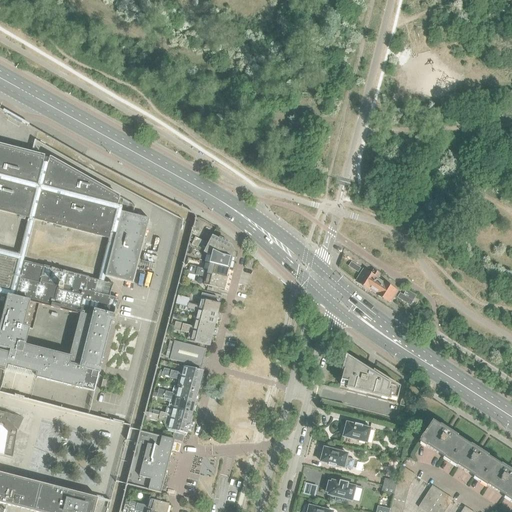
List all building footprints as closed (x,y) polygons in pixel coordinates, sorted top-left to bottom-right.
[(308,123),(312,111),(302,108),(298,121),(308,123)] [(50,157),(46,156),(46,155),(11,147),(0,144),(0,367),(8,369),(10,365),(38,372),(37,377),(77,387),(94,392),(99,372),(101,365),(100,365),(101,361),(102,356),(102,355),(111,322),(112,322),(112,321),(113,317),(114,316),(118,298),(110,296),(111,289),(112,289),(113,284),(104,282),(105,277),(133,284),(149,218),(121,211),(122,207),(117,205),(118,197),(52,157),(50,157)] [(195,238),(194,241),(214,251),(213,253),(219,255),(231,259),(233,251),(231,247),(227,245),(228,243),(220,239),(219,241),(213,237),(212,238),(208,244),(205,242),(201,240),(200,240),(195,238)] [(229,269),(231,259),(219,255),(213,253),(214,251),(194,241),(192,245),(197,248),(205,252),(204,253),(211,256),(209,264),(229,269)] [(360,269),(351,263),(349,267),(358,272),(360,269)] [(226,280),(229,269),(209,264),(207,270),(198,268),(198,267),(190,266),(189,270),(226,280)] [(223,290),(226,280),(189,270),(188,274),(196,276),(196,275),(206,278),(204,285),(223,290)] [(373,292),(380,282),(377,279),(379,276),(373,272),(370,275),(363,270),(356,281),(373,292)] [(380,282),(373,292),(390,303),(392,301),(397,292),(380,282)] [(180,305),(180,306),(217,315),(220,305),(217,304),(218,298),(202,294),(200,300),(199,306),(189,304),(189,303),(181,301),(180,305)] [(412,302),(407,299),(400,294),(398,298),(410,305),(412,302)] [(214,326),(217,315),(180,306),(179,310),(187,312),(187,311),(197,314),(195,321),(214,326)] [(212,336),(214,326),(195,321),(193,327),(183,325),(184,324),(175,322),(174,326),(212,336)] [(209,347),(212,336),(174,326),(173,331),(181,333),(182,332),(191,335),(190,342),(209,347)] [(202,368),(206,349),(174,341),(169,359),(202,368)] [(367,397),(369,389),(365,388),(366,383),(360,382),(364,368),(345,357),(341,372),(343,372),(342,379),(341,379),(338,390),(346,392),(347,392),(367,397)] [(163,373),(200,382),(203,372),(183,367),(181,373),(171,371),(171,370),(164,369),(163,373)] [(369,389),(367,397),(388,402),(387,403),(396,405),(399,394),(400,388),(373,371),(373,374),(369,389)] [(197,393),(200,382),(163,373),(162,377),(170,379),(170,378),(179,381),(177,388),(197,393)] [(194,403),(197,393),(177,388),(173,387),(172,393),(166,392),(166,391),(158,390),(157,394),(194,403)] [(192,413),(194,403),(157,394),(156,398),(164,400),(164,399),(174,402),(173,406),(172,408),(192,413)] [(153,410),(152,414),(189,424),(192,413),(172,408),(167,407),(165,414),(161,413),(161,412),(153,410)] [(148,413),(146,419),(157,422),(159,420),(164,421),(164,423),(166,429),(166,430),(174,432),(172,440),(174,440),(174,441),(182,443),(185,434),(186,435),(189,424),(152,414),(148,413)] [(440,444),(449,431),(446,429),(445,431),(432,422),(419,442),(438,454),(443,446),(440,444)] [(366,443),(370,429),(362,427),(362,426),(355,424),(355,425),(347,423),(346,425),(344,425),(341,434),(344,435),(343,437),(366,443)] [(407,438),(409,431),(397,428),(395,435),(407,438)] [(438,454),(451,462),(463,442),(451,434),(451,433),(449,431),(440,444),(443,446),(438,454)] [(168,468),(174,441),(174,440),(141,432),(140,432),(133,459),(126,485),(161,494),(161,493),(168,468)] [(471,464),(480,451),(477,449),(476,450),(463,442),(451,462),(464,471),(469,462),(471,464)] [(355,461),(347,459),(346,459),(347,454),(324,448),(323,450),(321,450),(319,460),(321,460),(320,462),(329,464),(328,466),(335,467),(336,466),(344,468),(345,468),(352,470),(355,461)] [(464,471),(481,482),(494,462),(487,457),(481,453),(482,452),(480,451),(471,464),(469,462),(464,471)] [(502,484),(511,471),(507,469),(507,470),(504,468),(494,462),(481,482),(498,493),(503,485),(502,484)] [(398,478),(404,482),(411,472),(401,466),(398,478)] [(511,501),(511,473),(511,472),(511,471),(502,484),(503,485),(498,493),(511,501)] [(404,482),(410,486),(415,478),(416,476),(411,472),(404,482)] [(94,511),(98,498),(43,484),(0,473),(0,503),(8,506),(32,511),(94,511)] [(404,482),(398,478),(397,483),(395,489),(395,490),(407,493),(409,487),(410,486),(404,482)] [(383,486),(395,489),(397,483),(385,480),(383,486)] [(352,501),(355,487),(347,485),(347,484),(340,482),(340,484),(332,482),(331,484),(329,483),(326,493),(329,493),(328,495),(335,497),(334,503),(343,505),(344,499),(352,501)] [(395,490),(395,489),(383,486),(382,493),(393,496),(395,490)] [(431,500),(438,490),(432,486),(431,488),(425,496),(431,500)] [(406,499),(407,493),(395,490),(393,496),(406,499)] [(443,493),(438,490),(431,500),(436,503),(443,493)] [(443,493),(436,503),(441,506),(448,496),(443,493)] [(404,505),(406,499),(393,496),(392,502),(404,505)] [(424,511),(431,500),(425,496),(418,508),(424,511)] [(441,506),(446,509),(452,501),(453,499),(448,496),(441,506)] [(129,502),(128,506),(152,511),(166,511),(168,505),(166,504),(149,500),(147,507),(137,504),(129,502)] [(424,511),(425,511),(430,511),(436,503),(431,500),(424,511)] [(403,511),(404,505),(392,502),(390,508),(403,511)] [(437,511),(441,506),(436,503),(430,511),(437,511)]
